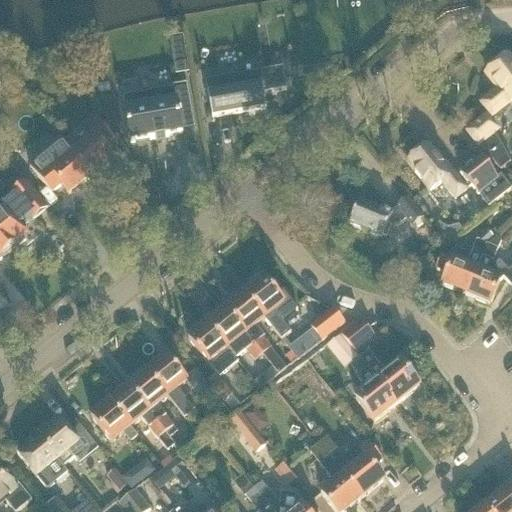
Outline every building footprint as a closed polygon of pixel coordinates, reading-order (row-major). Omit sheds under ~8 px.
[(511,107),(511,105),(511,65),(508,61),(488,77),(500,93),(484,106),(493,117),(509,104),(511,107)] [(209,88),(215,125),(251,119),(252,122),(269,119),(266,102),(290,98),(286,76),(209,88)] [(177,104),(177,103),(126,111),(132,144),(183,136),(182,126),(194,124),(190,101),(177,104)] [(93,132),(69,151),(91,177),(114,159),(104,147),(114,139),(98,119),(89,127),(93,132)] [(480,147),(497,133),(488,121),(470,135),(480,147)] [(479,196),(498,182),(481,160),(458,179),(447,165),(444,168),(430,150),(408,167),(431,195),(443,185),(457,201),(468,192),(467,191),(472,187),(479,196)] [(91,177),(69,151),(48,168),(44,163),(34,171),(50,191),(59,183),(69,195),(91,177)] [(0,196),(0,243),(7,252),(26,235),(20,228),(45,207),(8,161),(0,167),(0,184),(6,192),(0,196)] [(414,230),(424,222),(407,201),(397,210),(398,211),(395,214),(383,209),(381,213),(360,204),(351,227),(383,241),(388,227),(396,230),(407,221),(414,230)] [(486,234),(477,243),(470,257),(455,251),(445,261),(442,260),(437,273),(448,277),(443,289),(465,298),(487,247),(488,247),(495,241),(486,234)] [(492,266),(498,252),(501,245),(496,241),(489,248),(488,247),(487,247),(465,298),(490,308),(499,284),(503,281),(511,291),(511,270),(508,274),(499,264),(495,268),(492,266)] [(264,281),(245,297),(265,321),(281,342),(291,335),(274,314),(284,306),(264,281)] [(287,372),(271,351),(263,340),(264,339),(256,328),(265,321),(245,297),(226,312),(263,357),(262,358),(278,379),(287,372)] [(263,357),(226,312),(208,326),(228,351),(236,344),(245,355),(247,353),(255,363),(262,358),(263,357)] [(312,330),(323,345),(345,327),(334,313),(312,330)] [(340,337),(355,356),(375,340),(360,321),(340,337)] [(227,371),(237,363),(227,351),(228,351),(208,326),(189,341),(208,366),(218,359),(227,371)] [(342,341),(330,349),(339,361),(350,353),(342,341)] [(384,373),(368,353),(359,360),(385,393),(396,407),(419,389),(401,367),(389,376),(385,371),(384,373)] [(284,360),(290,367),(296,363),(290,355),(284,360)] [(167,359),(148,374),(168,399),(184,419),(194,411),(178,391),(186,384),(195,394),(196,393),(205,404),(215,396),(196,373),(185,382),(167,359)] [(350,367),(350,368),(366,388),(364,389),(367,394),(355,403),(373,426),(396,407),(385,393),(359,360),(350,367)] [(319,382),(308,367),(281,387),(291,402),(319,382)] [(261,392),(278,378),(272,371),(255,385),(261,392)] [(164,416),(157,407),(168,399),(148,374),(129,389),(166,434),(174,428),(164,416)] [(215,378),(206,385),(231,414),(238,409),(231,400),(232,399),(215,378)] [(158,440),(166,434),(129,389),(110,404),(130,429),(142,419),(158,440)] [(130,429),(110,404),(91,419),(111,444),(130,429)] [(254,411),(244,418),(258,437),(268,429),(254,411)] [(89,458),(58,421),(37,438),(59,462),(63,468),(75,459),(80,466),(89,458)] [(174,428),(166,434),(170,439),(178,433),(174,428)] [(256,455),(266,447),(250,428),(240,436),(256,455)] [(123,435),(130,444),(137,438),(130,429),(123,435)] [(165,436),(157,442),(168,455),(175,448),(165,436)] [(56,485),(47,472),(59,462),(37,438),(17,453),(46,492),(56,485)] [(385,484),(383,481),(373,469),(383,462),(368,443),(359,450),(366,459),(354,469),(350,464),(349,465),(328,439),(318,447),(363,502),(385,484)] [(205,459),(216,450),(210,443),(200,451),(205,459)] [(310,453),(332,481),(335,485),(321,497),(333,511),(350,511),(363,502),(318,447),(310,453)] [(0,471),(0,505),(3,503),(10,511),(21,511),(32,504),(19,487),(15,491),(7,481),(6,481),(0,471)] [(165,471),(149,483),(158,494),(173,482),(165,471)] [(118,498),(128,490),(115,473),(106,479),(114,489),(112,490),(118,498)] [(144,486),(137,476),(126,485),(133,495),(144,486)] [(244,482),(237,488),(245,499),(253,493),(244,482)] [(304,511),(302,508),(293,498),(292,499),(282,498),(281,508),(270,495),(268,497),(261,487),(254,492),(269,511),(304,511)] [(511,511),(511,491),(510,489),(484,509),(486,511),(511,511)] [(246,499),(255,511),(269,511),(254,492),(246,499)] [(150,511),(135,494),(119,508),(122,511),(150,511)] [(64,511),(56,501),(46,510),(47,511),(64,511)]
